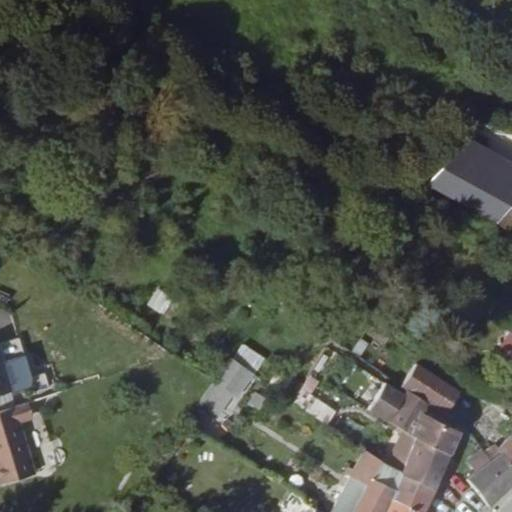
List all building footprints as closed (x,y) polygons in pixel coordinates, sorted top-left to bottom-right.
[(480,53),(492,29),(476,17),(464,41),(480,53)] [(511,164),(466,139),(455,153),(511,189),(511,164)] [(511,189),(455,153),(424,180),(493,219),(511,196),(511,189)] [(511,196),(493,219),(511,230),(511,196)] [(147,307),(166,314),(173,296),(154,289),(147,307)] [(511,345),(511,331),(509,329),(501,344),(509,349),(511,345)] [(18,339),(0,345),(0,401),(35,391),(18,339)] [(394,381),(400,386),(437,412),(451,393),(408,363),(394,381)] [(250,376),(231,364),(210,394),(199,410),(215,420),(230,398),(234,401),(250,376)] [(270,385),(285,392),(292,376),(278,369),(270,385)] [(398,390),(380,380),(376,388),(386,393),(385,395),(394,399),(398,390)] [(386,393),(376,388),(365,409),(384,420),(394,399),(385,395),(386,393)] [(412,438),(442,456),(447,445),(451,434),(416,412),(419,406),(398,390),(394,399),(384,420),(400,429),(413,436),(412,438)] [(333,413),(300,392),(293,406),(326,427),(333,413)] [(40,477),(22,407),(0,412),(0,464),(6,486),(40,477)] [(511,428),(484,456),(488,460),(490,462),(500,454),(511,465),(511,428)] [(412,438),(413,436),(400,429),(385,465),(399,470),(412,438)] [(388,498),(410,511),(420,511),(427,496),(442,456),(412,438),(399,470),(385,465),(379,463),(368,479),(369,479),(391,492),(388,498)] [(480,468),(488,460),(484,456),(479,451),(471,459),(480,468)] [(363,486),(368,479),(379,463),(362,452),(348,469),(338,463),(332,474),(339,478),(342,474),(363,486)] [(490,462),(488,460),(480,468),(470,478),(489,509),(511,485),(511,465),(500,454),(490,462)] [(410,511),(388,498),(391,492),(369,479),(352,511),(410,511)]
